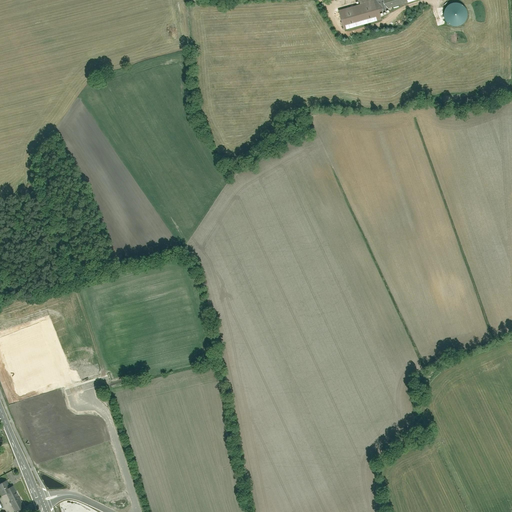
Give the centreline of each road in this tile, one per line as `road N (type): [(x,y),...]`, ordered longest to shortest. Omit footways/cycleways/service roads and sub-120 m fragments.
road 1 (track): [(80,301),(146,511)]
road 2 (residential): [(137,511),(104,409),(89,399)]
